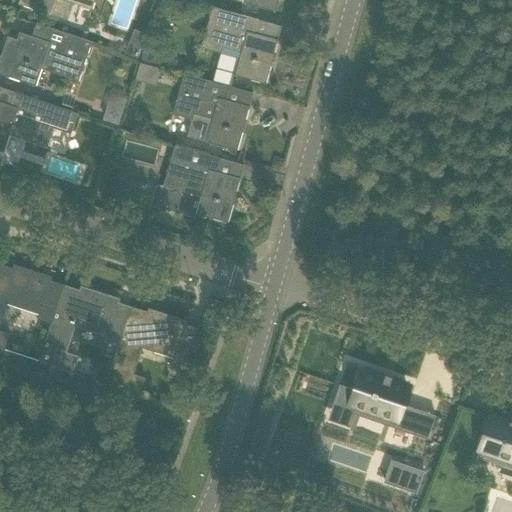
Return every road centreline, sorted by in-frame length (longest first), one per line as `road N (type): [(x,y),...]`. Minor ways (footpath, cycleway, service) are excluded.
road 1 (tertiary): [(275,288),(355,0)]
road 2 (residential): [(275,288),(0,202)]
road 3 (residential): [(511,348),(275,288)]
road 4 (tertiary): [(204,511),(275,288)]
